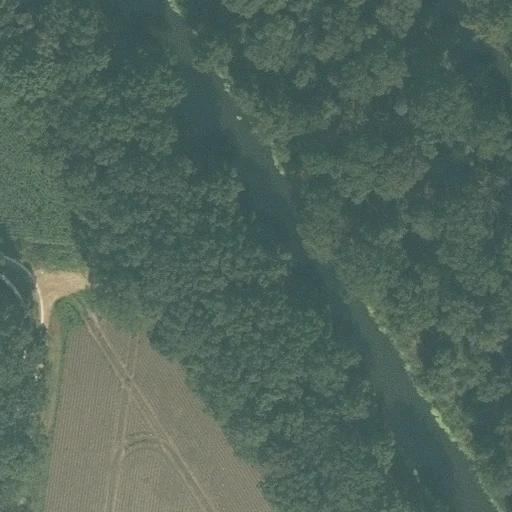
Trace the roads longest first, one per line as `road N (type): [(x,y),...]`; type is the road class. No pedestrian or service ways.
road 1 (unclassified): [(12,511),(39,280),(0,270)]
road 2 (track): [(230,242),(158,280),(39,280)]
